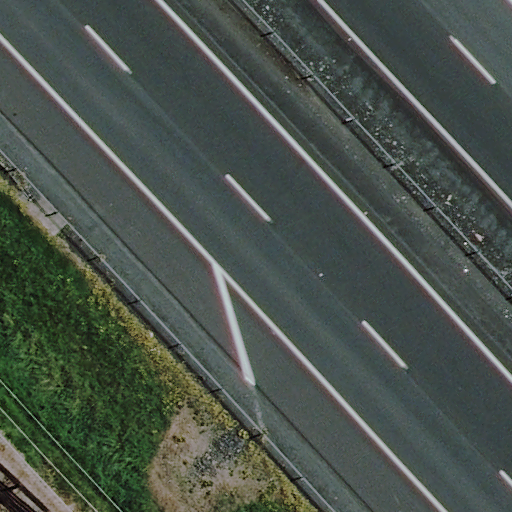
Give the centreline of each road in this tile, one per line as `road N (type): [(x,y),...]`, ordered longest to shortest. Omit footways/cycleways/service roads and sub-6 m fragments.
road 1 (motorway): [(511,503),(40,0)]
road 2 (motorway): [(406,0),(511,111)]
